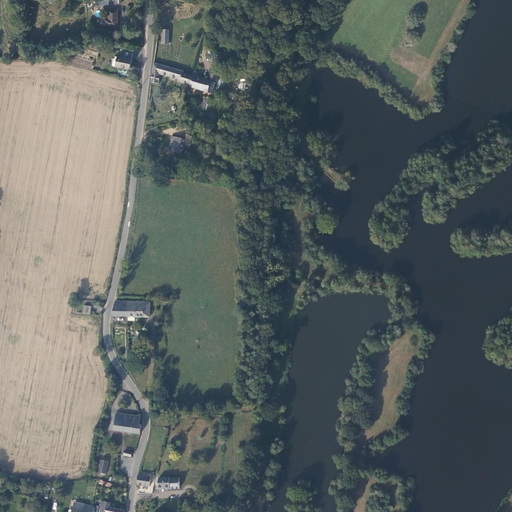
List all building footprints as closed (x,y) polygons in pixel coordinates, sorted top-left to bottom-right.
[(110,19),(106,19),(106,25),(119,25),(119,10),(110,10),(110,19)] [(161,44),(169,44),(169,29),(162,29),(161,44)] [(133,58),(119,55),(117,66),(130,69),(133,58)] [(181,83),(190,86),(193,76),(184,73),(184,72),(154,63),(151,83),(159,84),(161,75),(181,81),(181,83)] [(193,89),(213,94),(216,83),(217,83),(219,76),(209,73),(206,80),(193,76),(190,86),(193,89)] [(173,137),(169,151),(184,154),(187,145),(191,145),(193,136),(187,135),(185,140),(173,137)] [(129,305),(116,304),(114,318),(129,319),(129,305)] [(85,305),(84,313),(91,314),(92,306),(85,305)] [(151,306),(129,305),(129,319),(150,321),(151,306)] [(115,430),(141,434),(142,425),(140,425),(141,417),(117,413),(115,430)] [(109,462),(101,460),(99,471),(106,473),(109,462)] [(150,488),(152,479),(150,479),(139,477),(137,483),(136,487),(145,488),(146,488),(150,488)] [(181,490),(181,488),(181,479),(172,480),(171,482),(160,481),(159,490),(181,490)] [(98,506),(97,507),(96,511),(110,511),(111,507),(112,503),(104,501),(103,505),(100,505),(100,506),(98,506)] [(73,511),(83,511),(85,504),(76,502),(73,511)]
